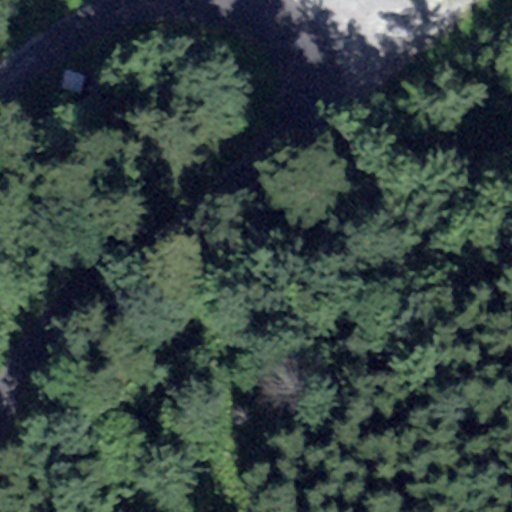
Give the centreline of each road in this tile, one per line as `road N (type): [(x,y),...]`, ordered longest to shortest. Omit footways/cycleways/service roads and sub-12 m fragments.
road 1 (unclassified): [(232,0),(294,20),(313,39),(318,99),(300,134),(55,327),(17,372),(0,408)]
road 2 (unclassified): [(0,85),(73,28),(141,0)]
road 3 (track): [(319,67),(444,0)]
